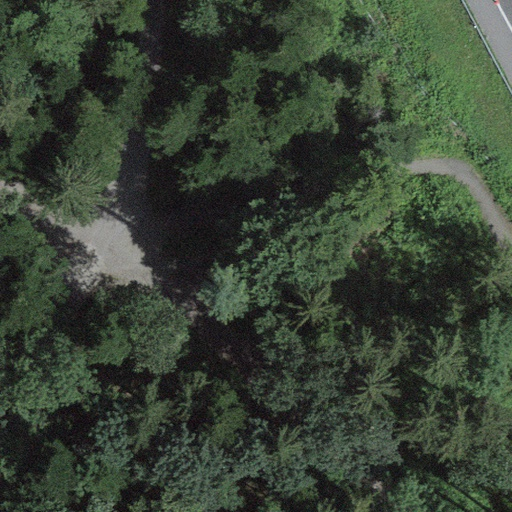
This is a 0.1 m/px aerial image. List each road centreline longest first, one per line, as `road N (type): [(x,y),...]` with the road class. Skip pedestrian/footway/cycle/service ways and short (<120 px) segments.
road 1 (track): [(120,242),(249,196),(390,165),(452,165),(482,190),(511,247)]
road 2 (track): [(120,242),(303,511)]
road 3 (track): [(153,0),(149,75),(120,242)]
road 4 (track): [(0,389),(120,242)]
road 5 (track): [(120,242),(0,168)]
